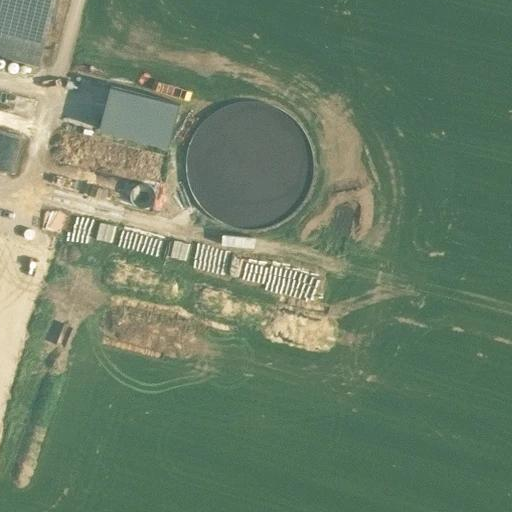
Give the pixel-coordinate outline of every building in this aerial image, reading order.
[(0,0),(0,54),(38,64),(54,0),(0,0)] [(174,130),(167,101),(160,103),(163,119),(149,122),(152,135),(174,130)] [(262,177),(262,113),(276,113),(276,104),(226,105),(226,155),(237,155),(237,177),(262,177)] [(108,185),(114,186),(118,165),(67,155),(65,165),(110,174),(108,185)] [(0,266),(15,209),(0,205),(0,266)]
